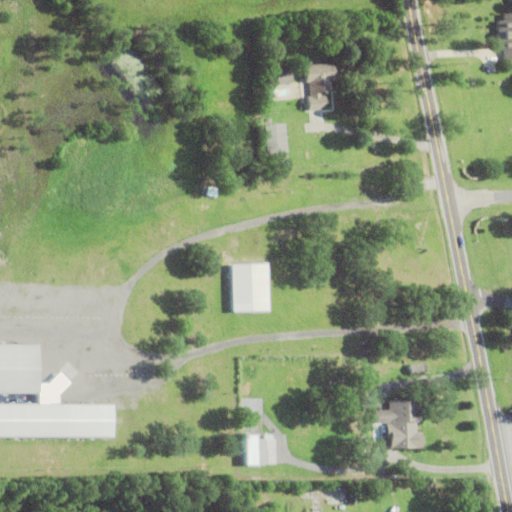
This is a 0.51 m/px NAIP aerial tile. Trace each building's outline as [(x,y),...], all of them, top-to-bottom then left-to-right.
[(511,60),(503,61),(503,48),(497,49),(496,17),(501,17),(501,11),(511,10),(511,60)] [(319,91),(319,94),(323,94),(324,108),(307,110),(306,96),(308,96),(307,82),(304,82),(302,64),(330,62),(332,79),(329,79),(330,90),(319,91)] [(269,86),(284,83),(281,68),(266,72),(269,86)] [(261,124),(282,122),(284,151),(264,153),(261,124)] [(258,259),(257,265),(238,265),(239,227),(260,227),(259,259),(258,259)] [(226,313),(262,312),(261,264),(225,265),(226,313)] [(0,438),(101,438),(101,424),(105,424),(105,405),(51,405),(51,389),(59,389),(59,380),(30,380),(30,345),(0,344),(0,393),(29,394),(29,405),(0,404),(0,438)] [(407,364),(424,363),(424,374),(407,375),(407,364)] [(414,422),(414,431),(420,431),(420,441),(420,448),(388,448),(388,438),(384,438),(384,423),(371,423),(371,407),(378,407),(378,410),(386,410),(386,399),(419,399),(419,422),(414,422)] [(253,439),(262,439),(262,434),(271,434),(272,462),(253,463),(253,439)] [(420,497),(420,495),(419,495),(419,483),(430,482),(431,495),(424,495),(425,497),(420,497)] [(308,500),(305,500),(305,485),(335,485),(335,483),(346,483),(346,500),(332,500),(332,499),(308,499),(308,500)] [(449,498),(460,496),(461,502),(450,504),(449,498)]
